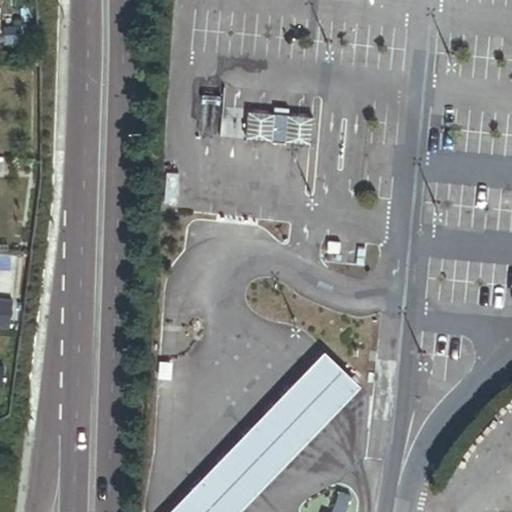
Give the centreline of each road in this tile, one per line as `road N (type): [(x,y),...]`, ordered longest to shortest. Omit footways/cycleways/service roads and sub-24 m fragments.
road 1 (secondary): [(110,511),(102,18)]
road 2 (secondary): [(102,18),(72,445)]
road 3 (unknown): [(190,0),(190,143),(199,166),(236,192),(329,211)]
road 4 (unknown): [(329,211),(339,69),(414,91)]
